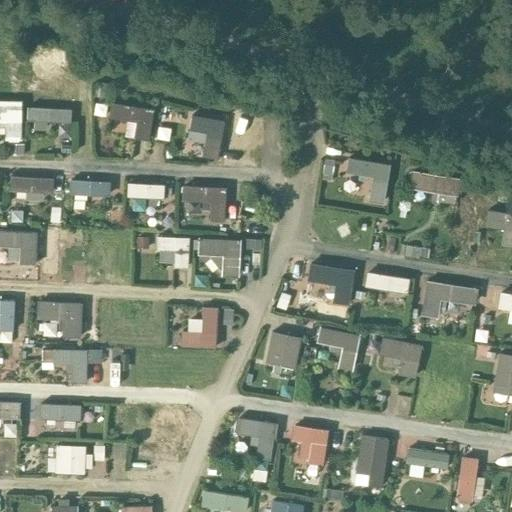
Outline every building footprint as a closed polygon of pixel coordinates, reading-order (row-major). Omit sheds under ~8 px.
[(31,48),(31,63),(67,65),(68,49),(31,48)] [(6,137),(23,137),(23,98),(0,97),(0,124),(6,125),(6,137)] [(113,98),(110,115),(115,116),(112,130),(150,138),(156,107),(113,98)] [(31,104),(31,127),(46,127),(46,119),(73,120),(73,105),(31,104)] [(188,153),(220,155),(223,116),(191,114),(188,153)] [(385,200),(392,162),(348,155),(346,170),(374,174),(370,198),(385,200)] [(410,170),(409,188),(461,191),(462,173),(410,170)] [(55,190),(55,174),(11,174),(11,189),(55,190)] [(111,193),(111,178),(71,178),(71,192),(111,193)] [(129,180),(128,194),(165,195),(165,181),(129,180)] [(212,219),(227,219),(227,183),(184,183),(183,198),(212,198),(212,219)] [(511,241),(511,210),(490,207),(486,239),(511,241)] [(43,275),(60,275),(61,227),(44,226),(43,275)] [(0,244),(9,245),(8,259),(37,260),(38,228),(0,227),(0,244)] [(106,270),(106,232),(93,232),(92,270),(106,270)] [(159,234),(158,262),(189,263),(190,235),(159,234)] [(241,270),(242,236),(200,235),(199,269),(241,270)] [(247,248),(263,248),(263,237),(247,236),(247,248)] [(337,282),(334,299),(350,302),(356,267),(311,259),(308,277),(337,282)] [(86,279),(89,262),(79,261),(76,278),(86,279)] [(369,268),(366,283),(408,291),(410,276),(369,268)] [(426,277),(420,314),(438,316),(441,297),(477,302),(480,286),(426,277)] [(511,291),(500,291),(500,307),(509,307),(509,322),(511,322),(511,291)] [(0,296),(0,332),(14,333),(16,297),(0,296)] [(59,316),(58,334),(82,335),(84,299),(38,298),(38,316),(59,316)] [(102,301),(102,318),(155,318),(155,302),(102,301)] [(202,316),(184,316),(184,345),(218,345),(218,304),(203,304),(202,316)] [(232,326),(235,307),(227,306),(223,324),(232,326)] [(321,323),(317,338),(344,344),(339,365),(353,368),(362,333),(321,323)] [(295,367),(304,335),(273,327),(265,359),(295,367)] [(403,356),(400,372),(416,375),(423,342),(383,333),(379,350),(403,356)] [(432,340),(431,355),(455,358),(452,387),(469,389),(474,344),(432,340)] [(497,359),(498,348),(479,345),(477,356),(497,359)] [(43,346),(43,361),(73,361),(73,380),(88,380),(88,360),(104,360),(104,347),(43,346)] [(493,390),(511,392),(511,351),(498,350),(493,390)] [(118,384),(131,384),(131,352),(118,352),(118,384)] [(184,353),(184,364),(211,363),(211,353),(184,353)] [(383,367),(399,369),(401,356),(385,354),(383,367)] [(0,398),(0,416),(21,417),(22,399),(0,398)] [(41,400),(41,416),(81,417),(81,401),(41,400)] [(184,445),(191,412),(167,407),(163,427),(157,425),(154,439),(184,445)] [(247,436),(243,452),(271,458),(279,422),(240,414),(236,433),(247,436)] [(294,421),(291,437),(302,439),(299,453),(312,456),(309,469),(322,472),(330,428),(294,421)] [(355,482),(384,485),(389,435),(360,432),(355,482)] [(85,470),(86,442),(57,441),(57,454),(52,454),(51,469),(85,470)] [(408,474),(424,475),(424,463),(448,464),(449,448),(409,447),(408,474)] [(159,448),(158,456),(182,459),(183,452),(159,448)] [(475,499),(477,456),(460,455),(458,498),(475,499)] [(204,489),(202,505),(249,509),(250,492),(204,489)] [(270,511),(303,511),(305,502),(272,498),(270,511)] [(122,503),(122,511),(152,511),(153,502),(122,503)]
